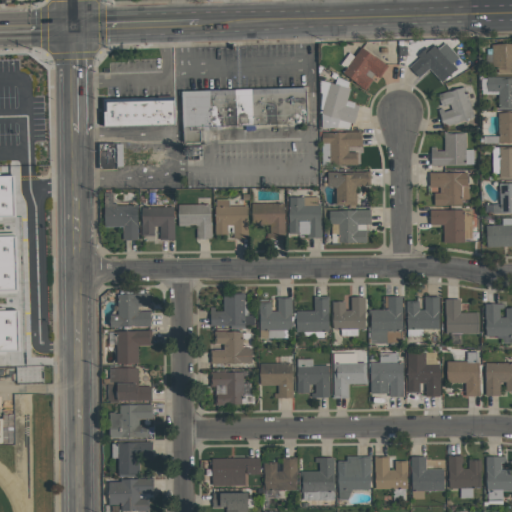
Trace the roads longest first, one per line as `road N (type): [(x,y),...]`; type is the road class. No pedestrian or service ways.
road 1 (residential): [(78,269),(433,265),(511,273)]
road 2 (tertiary): [(78,135),(81,511)]
road 3 (residential): [(181,432),(511,427)]
road 4 (tertiary): [(199,21),(511,11)]
road 5 (residential): [(179,269),(182,511)]
road 6 (residential): [(399,109),(401,265)]
road 7 (tertiary): [(77,25),(199,21)]
